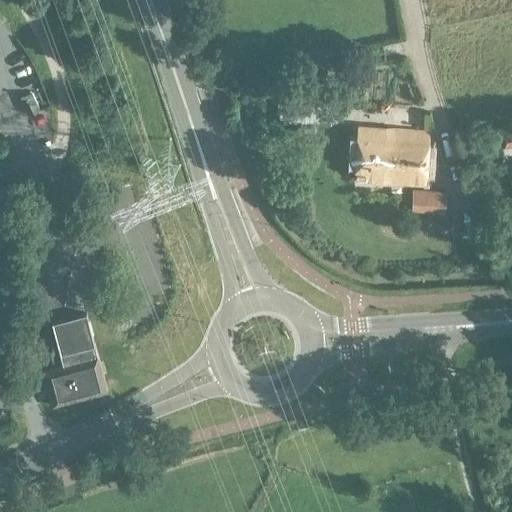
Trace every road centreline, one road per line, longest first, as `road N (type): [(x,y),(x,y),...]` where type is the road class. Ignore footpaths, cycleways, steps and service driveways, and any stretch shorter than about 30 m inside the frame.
road 1 (unclassified): [(47,454),(23,379),(59,163)]
road 2 (unclassified): [(59,163),(62,77),(23,0)]
road 3 (secondary): [(202,157),(149,0)]
road 4 (secondary): [(309,360),(471,328)]
road 5 (secondary): [(471,328),(417,321),(308,326)]
road 6 (secondary): [(265,297),(202,157)]
road 7 (secondary): [(202,157),(234,307)]
road 8 (residential): [(115,421),(231,381)]
